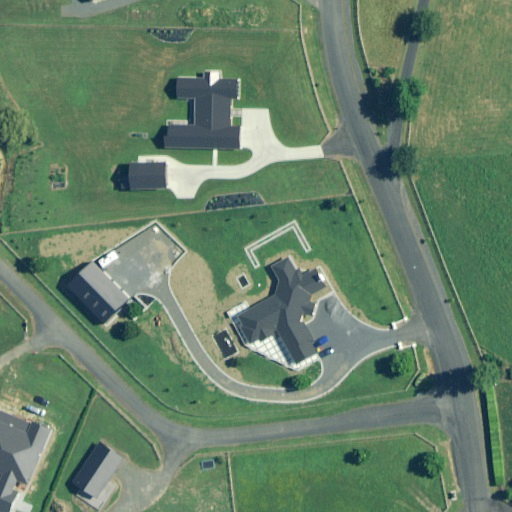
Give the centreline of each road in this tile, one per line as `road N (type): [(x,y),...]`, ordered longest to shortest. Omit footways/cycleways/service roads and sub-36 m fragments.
road 1 (unknown): [(384,460),(407,418),(453,416),(413,239),(356,140),(339,0)]
road 2 (unknown): [(384,460),(277,392),(0,260)]
